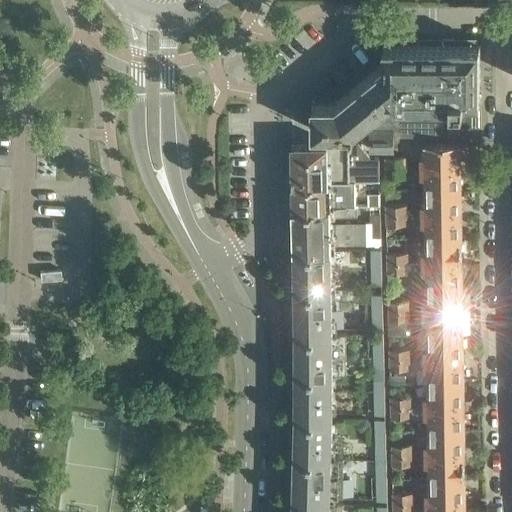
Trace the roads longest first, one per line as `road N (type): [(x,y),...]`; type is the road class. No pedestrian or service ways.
road 1 (residential): [(511,511),(501,18)]
road 2 (residential): [(207,269),(266,233),(266,97),(377,18),(501,18)]
road 3 (unclassified): [(131,12),(147,173),(183,242),(207,269)]
road 4 (unclassified): [(207,269),(174,192),(166,146),(167,63),(178,19)]
road 5 (unclassified): [(243,511),(244,352),(207,269)]
road 6 (residential): [(1,511),(19,295)]
road 7 (residential): [(19,295),(20,90)]
